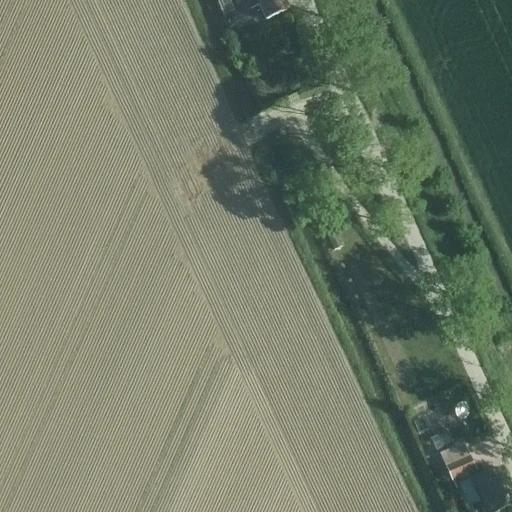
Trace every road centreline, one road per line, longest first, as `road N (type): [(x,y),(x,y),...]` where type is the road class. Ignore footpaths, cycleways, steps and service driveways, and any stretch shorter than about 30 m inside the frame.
road 1 (track): [(185,0),(418,511)]
road 2 (unclassified): [(511,456),(303,0)]
road 3 (track): [(449,318),(332,178),(296,111),(349,99)]
